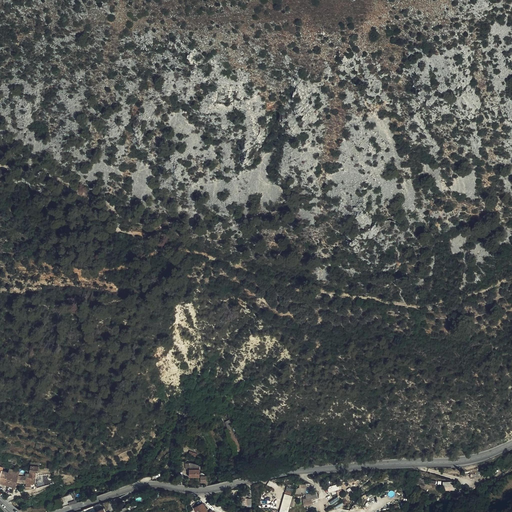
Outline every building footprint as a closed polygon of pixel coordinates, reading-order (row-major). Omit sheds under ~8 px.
[(201,465),(194,464),(191,463),(191,468),(191,477),(199,477),(201,477),(201,465)] [(0,481),(7,484),(11,473),(2,470),(0,476),(0,481)] [(18,485),(19,486),(20,482),(17,482),(19,475),(11,473),(7,484),(15,486),(16,485),(18,485)] [(32,483),(36,483),(36,477),(30,477),(27,476),(27,483),(26,485),(30,485),(32,485),(32,483)] [(454,489),(454,481),(445,481),(445,490),(454,489)] [(300,488),(297,487),(296,492),(306,493),(307,484),(300,483),(300,488)] [(330,492),(340,489),(338,483),(328,487),(330,492)] [(312,498),(318,497),(317,493),(302,495),(304,506),(313,504),(312,498)] [(292,502),(294,497),(285,495),(281,506),(290,509),(292,502)] [(497,510),(509,502),(504,496),(493,504),(497,510)] [(113,503),(111,500),(104,502),(106,507),(107,510),(114,507),(113,503)] [(106,507),(104,502),(100,503),(94,505),(97,511),(106,511),(104,508),(106,507)] [(208,511),(204,503),(195,508),(197,511),(208,511)]
